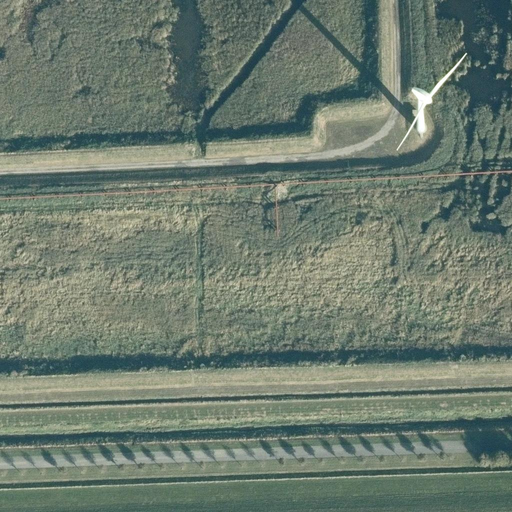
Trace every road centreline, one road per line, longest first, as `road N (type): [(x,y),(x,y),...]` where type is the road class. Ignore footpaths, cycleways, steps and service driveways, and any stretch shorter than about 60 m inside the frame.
road 1 (track): [(0,172),(393,156),(390,0)]
road 2 (unclassified): [(511,446),(0,465)]
